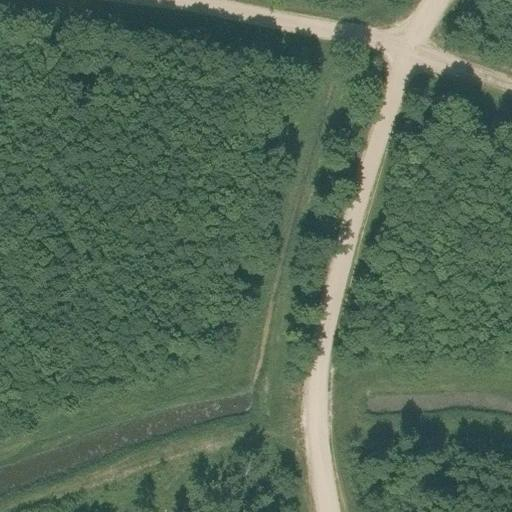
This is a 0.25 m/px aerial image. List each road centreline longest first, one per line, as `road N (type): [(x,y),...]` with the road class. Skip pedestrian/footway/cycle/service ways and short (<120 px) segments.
road 1 (track): [(412,47),(335,293),(314,479),(322,511)]
road 2 (track): [(207,0),(412,47)]
